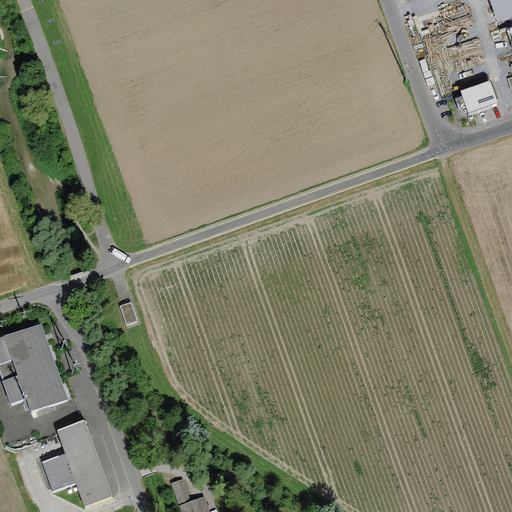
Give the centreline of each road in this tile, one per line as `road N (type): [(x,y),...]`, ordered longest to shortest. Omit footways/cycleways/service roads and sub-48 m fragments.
road 1 (residential): [(50,290),(444,149)]
road 2 (residential): [(50,290),(91,363),(145,511)]
road 3 (track): [(511,353),(440,151)]
road 4 (residential): [(387,0),(444,149)]
road 5 (unknown): [(511,121),(472,0)]
